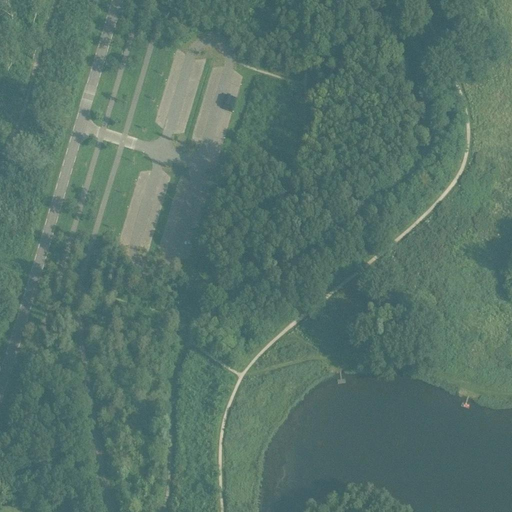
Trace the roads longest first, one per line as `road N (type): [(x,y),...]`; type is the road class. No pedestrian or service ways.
road 1 (tertiary): [(0,386),(116,0)]
road 2 (unknown): [(0,159),(21,117),(54,0)]
